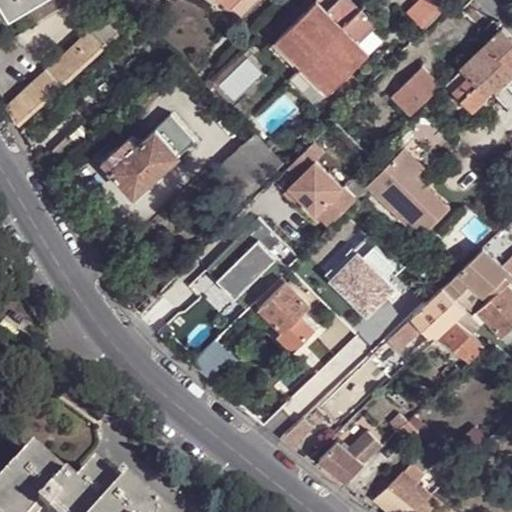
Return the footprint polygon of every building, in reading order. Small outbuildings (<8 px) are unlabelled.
[(4,0),(14,14),(38,0),(4,0)] [(241,0),(223,0),(232,8),(241,0)] [(358,0),(341,0),(330,10),(321,0),(319,0),(280,37),(307,65),(335,92),(375,54),(365,43),(385,26),(358,0)] [(424,31),(447,8),(439,0),(425,0),(410,16),(424,31)] [(491,93),(511,72),(511,35),(504,27),(490,42),(497,50),(471,76),(477,84),(478,85),(486,94),(491,93)] [(20,123),(102,47),(88,32),(10,107),(20,123)] [(445,88),(458,102),(477,84),(471,76),(497,50),(490,42),(471,59),(473,60),(445,88)] [(335,92),(307,65),(294,79),(322,106),(335,92)] [(416,118),(445,88),(425,68),(396,98),(416,118)] [(473,113),(492,95),(491,93),(486,94),(478,85),(462,101),(473,113)] [(182,153),(197,139),(174,112),(158,126),(182,153)] [(137,194),(182,153),(158,126),(141,142),(124,157),(113,168),(137,194)] [(82,148),(94,136),(85,127),(73,139),(82,148)] [(124,157),(141,142),(134,133),(117,150),(124,157)] [(243,145),(271,175),(284,163),(255,133),(243,145)] [(66,164),(82,148),(73,139),(70,137),(55,152),(56,154),(66,164)] [(349,186),(321,157),(330,148),(318,137),(289,165),(302,177),(292,186),(332,226),(361,197),(359,196),(349,186)] [(257,188),(271,175),(243,145),(229,157),(257,188)] [(426,166),(407,146),(370,184),(424,235),(452,205),(419,173),(426,166)] [(113,168),(124,157),(117,150),(115,147),(105,158),(113,168)] [(60,170),(66,164),(56,154),(50,159),(60,170)] [(257,188),(229,157),(216,171),(243,201),(257,188)] [(359,196),(365,190),(355,180),(353,182),(349,186),(359,196)] [(219,259),(229,270),(221,277),(251,308),(259,299),(283,275),(291,267),(273,249),(284,238),(262,216),(219,259)] [(487,295),(511,270),(511,269),(507,264),(487,246),(462,270),(473,282),(487,295)] [(229,270),(219,259),(210,267),(221,277),(229,270)] [(397,305),(424,279),(408,261),(380,287),(397,305)] [(437,270),(450,282),(457,274),(444,262),(437,270)] [(467,288),(473,282),(462,270),(457,274),(450,282),(448,283),(460,295),(467,288)] [(511,279),(511,270),(487,295),(491,299),(510,282),(511,279)] [(319,329),(304,312),(312,303),(288,278),(288,280),(283,275),(265,294),(259,299),(264,303),(262,305),(285,329),(279,335),(295,351),(319,329)] [(142,313),(159,296),(141,280),(124,298),(142,313)] [(482,307),(491,299),(487,295),(473,282),(467,288),(476,297),(475,299),(482,307)] [(511,327),(511,284),(510,282),(491,299),(482,307),(481,309),(490,318),(504,335),(511,327)] [(458,319),(468,308),(446,285),(427,304),(426,302),(415,312),(438,337),(442,334),(458,319)] [(468,308),(458,319),(474,332),(490,318),(481,309),(475,314),(468,308)] [(474,360),(488,346),(474,332),(458,319),(442,334),(474,360)] [(376,341),(382,336),(377,330),(371,336),(376,341)] [(215,343),(210,348),(218,357),(223,352),(215,343)] [(511,357),(499,346),(495,350),(511,364),(511,357)] [(196,362),(204,370),(218,357),(210,348),(196,362)] [(402,430),(411,421),(403,414),(394,422),(402,430)] [(298,448),(318,428),(308,417),(285,438),(298,448)] [(456,472),(476,452),(462,440),(443,458),(456,472)] [(351,479),(368,463),(341,441),(324,457),(351,479)] [(394,511),(414,511),(434,493),(406,471),(377,498),(394,511)] [(0,511),(118,511),(109,504),(102,510),(80,489),(60,509),(15,472),(0,488),(0,511)]
